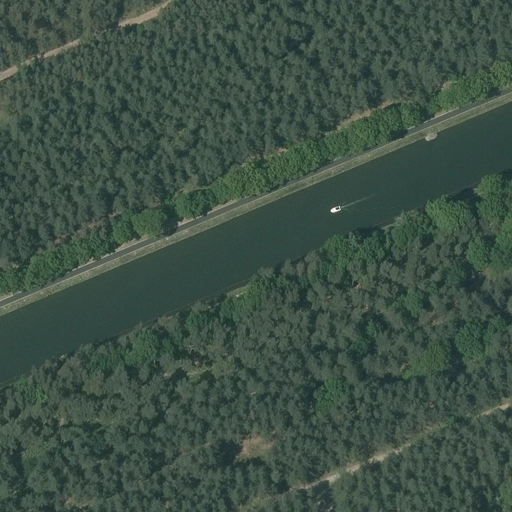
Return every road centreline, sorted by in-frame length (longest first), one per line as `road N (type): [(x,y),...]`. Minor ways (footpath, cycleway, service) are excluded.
road 1 (track): [(0,400),(511,183)]
road 2 (track): [(0,82),(190,0)]
road 3 (track): [(126,0),(0,56)]
road 4 (track): [(454,430),(328,482)]
